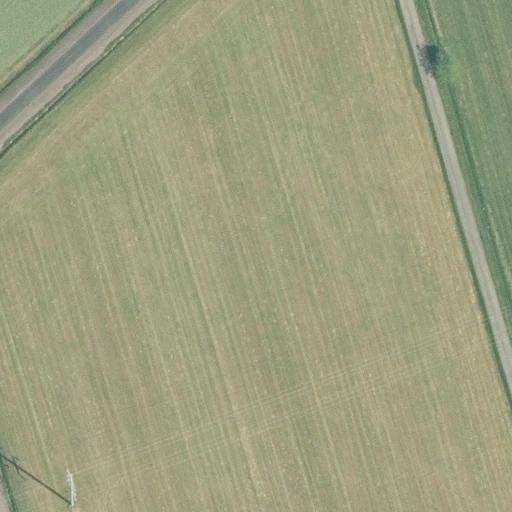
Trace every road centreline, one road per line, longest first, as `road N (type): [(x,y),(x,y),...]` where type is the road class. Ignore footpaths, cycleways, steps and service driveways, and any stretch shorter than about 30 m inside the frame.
road 1 (track): [(406,0),(511,361)]
road 2 (unclassified): [(0,125),(134,0)]
